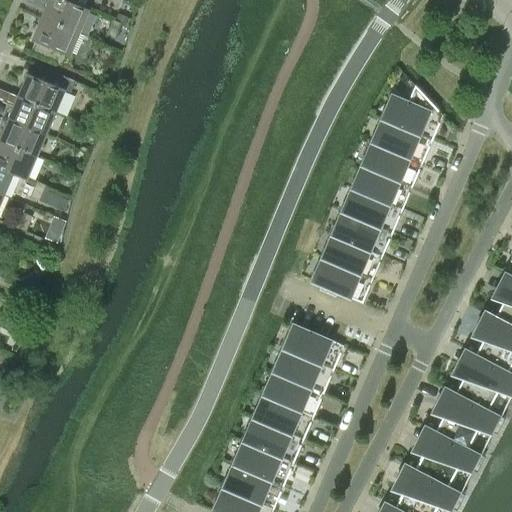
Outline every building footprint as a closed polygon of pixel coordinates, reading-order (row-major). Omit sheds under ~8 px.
[(89,10),(75,4),(75,5),(63,0),(48,0),(42,17),(79,33),(89,10)] [(118,13),(115,20),(126,24),(129,18),(118,13)] [(79,33),(42,17),(32,40),(69,56),(79,33)] [(114,38),(121,23),(112,19),(106,34),(114,38)] [(28,73),(18,96),(55,112),(65,90),(71,92),(75,81),(41,67),(37,77),(28,73)] [(381,118),(432,140),(439,123),(434,121),(438,110),(415,85),(408,101),(391,94),(381,118)] [(0,98),(7,102),(11,93),(0,88),(0,98)] [(11,93),(7,102),(14,105),(8,118),(46,134),(55,112),(18,96),(11,93)] [(0,140),(36,156),(46,134),(8,118),(0,137),(0,140)] [(432,140),(381,118),(371,141),(422,163),(429,146),(426,145),(429,139),(432,141),(432,140)] [(0,140),(0,167),(13,173),(13,174),(27,180),(36,156),(0,140)] [(422,163),(371,141),(361,164),(412,186),(419,169),(416,168),(419,162),(422,164),(422,163)] [(412,186),(361,164),(351,187),(402,209),(409,192),(406,191),(409,186),(412,187),(412,186)] [(0,193),(4,195),(13,174),(13,173),(0,167),(0,193)] [(30,196),(39,200),(45,185),(37,181),(30,196)] [(402,209),(351,187),(341,211),(392,232),(399,216),(397,214),(399,209),(402,210),(402,209)] [(392,232),(341,211),(331,234),(382,256),(389,239),(387,238),(389,232),(392,233),(392,232)] [(26,231),(32,216),(24,213),(17,228),(26,231)] [(331,234),(321,257),(372,279),(379,262),(377,261),(379,255),(382,256),(331,234)] [(372,279),(321,257),(311,281),(322,285),(320,289),(335,295),(336,291),(362,303),(370,285),(367,284),(369,278),(372,279)] [(36,271),(23,281),(37,286),(42,273),(36,271)] [(485,310),(484,311),(511,325),(511,276),(504,272),(492,297),(503,301),(496,315),(485,310)] [(511,325),(484,311),(472,335),(483,339),(476,354),(465,348),(464,349),(511,373),(511,372),(508,371),(511,363),(511,325)] [(19,323),(16,330),(27,335),(30,327),(19,323)] [(283,347),(333,369),(341,352),(335,350),(338,343),(293,323),(283,347)] [(273,370),(323,392),(331,375),(328,374),(330,369),(333,370),(333,369),(283,347),(273,370)] [(511,373),(464,349),(452,373),(463,377),(456,392),(445,386),(444,387),(501,417),(501,416),(488,409),(498,390),(507,393),(511,378),(511,373)] [(2,367),(0,371),(0,376),(7,380),(11,371),(2,367)] [(263,394),(314,415),(321,399),(318,397),(320,392),(323,393),(323,392),(273,370),(263,394)] [(425,424),(424,425),(481,455),(481,454),(468,447),(478,428),(487,431),(493,413),(500,417),(501,417),(444,387),(432,411),(443,415),(436,430),(425,424)] [(253,417),(304,439),(311,422),(308,421),(310,415),(313,416),(314,415),(263,394),(253,417)] [(243,440),(294,462),(301,445),(298,444),(300,438),(303,439),(304,439),(253,417),(243,440)] [(481,455),(424,425),(412,450),(423,454),(416,468),(405,463),(404,464),(460,493),(461,493),(448,486),(458,467),(467,470),(473,452),(480,455),(481,455)] [(233,463),(284,485),(291,468),(288,467),(290,461),(293,462),(294,462),(243,440),(233,463)] [(223,486),(274,508),(281,491),(278,490),(281,484),(283,486),(284,485),(233,463),(223,486)] [(460,493),(404,464),(392,488),(403,492),(396,507),(385,501),(384,502),(403,511),(434,511),(438,505),(447,508),(453,490),(460,494),(460,493)] [(274,508),(223,486),(213,510),(217,511),(268,511),(271,508),(273,509),(274,508)] [(403,511),(384,502),(379,511),(403,511)]
